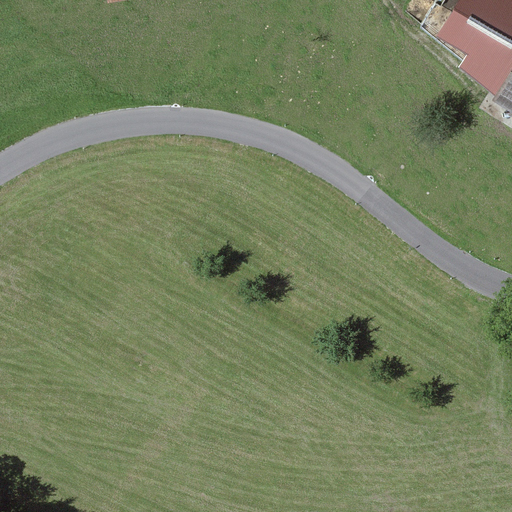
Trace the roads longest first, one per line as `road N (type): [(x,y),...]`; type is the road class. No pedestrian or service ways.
road 1 (unclassified): [(511,290),(443,254),(327,162),(233,121),(117,117),(22,153),(0,171)]
road 2 (track): [(511,115),(387,0)]
